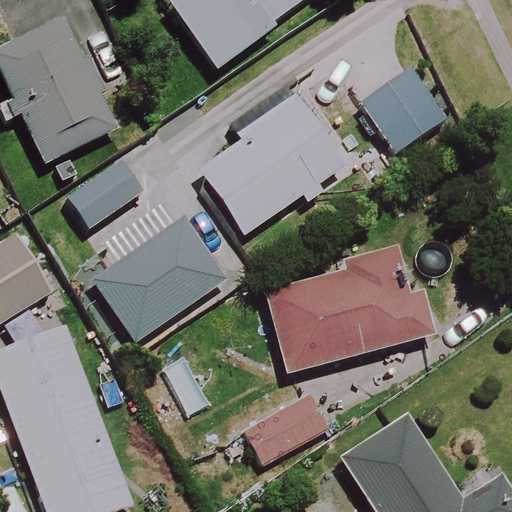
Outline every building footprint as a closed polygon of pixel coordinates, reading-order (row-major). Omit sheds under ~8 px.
[(313,1),(312,0),(193,0),(169,19),(212,76),(313,1)] [(113,137),(58,27),(0,55),(0,87),(42,172),(113,137)] [(340,175),(291,104),(233,143),(238,150),(195,180),(239,244),(340,175)] [(176,251),(123,171),(66,209),(119,289),(176,251)] [(0,329),(53,295),(15,235),(0,244),(0,329)] [(404,306),(392,264),(264,299),(260,285),(230,293),(241,332),(268,324),(285,383),(425,344),(414,303),(404,306)] [(128,511),(63,336),(0,359),(0,409),(38,511),(128,511)] [(322,436),(302,401),(236,439),(257,474),(322,436)] [(456,511),(454,511),(402,429),(340,469),(367,511),(510,511),(494,488),(456,511)]
